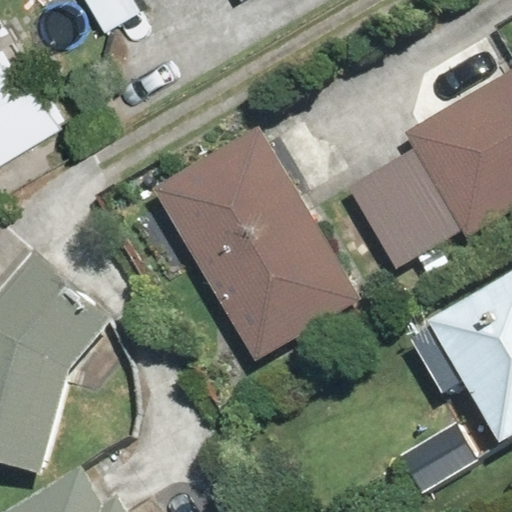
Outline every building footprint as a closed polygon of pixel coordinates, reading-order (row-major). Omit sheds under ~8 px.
[(146,0),(101,0),(122,36),(156,16),(146,0)] [(511,21),(499,30),(511,50),(511,74),(421,132),(430,146),(365,186),(420,273),(482,234),(488,244),(511,228),(511,21)] [(0,166),(75,121),(48,78),(34,86),(6,40),(0,43),(0,166)] [(379,304),(273,126),(163,191),(270,369),(379,304)] [(0,463),(60,477),(84,375),(141,316),(63,240),(0,305),(0,463)] [(511,293),(424,346),(455,397),(482,381),(495,404),(410,456),(435,497),(511,449),(511,293)] [(150,511),(118,455),(20,511),(150,511)]
